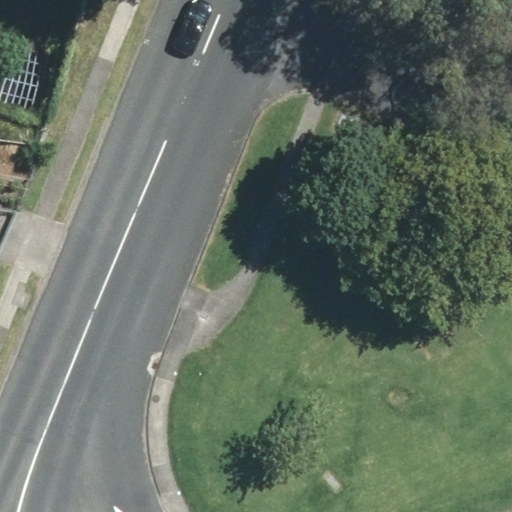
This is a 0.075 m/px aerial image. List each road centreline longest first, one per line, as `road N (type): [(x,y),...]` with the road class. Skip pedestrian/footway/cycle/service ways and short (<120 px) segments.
road 1 (secondary): [(91,324),(229,0)]
road 2 (secondary): [(0,471),(15,432),(91,324)]
